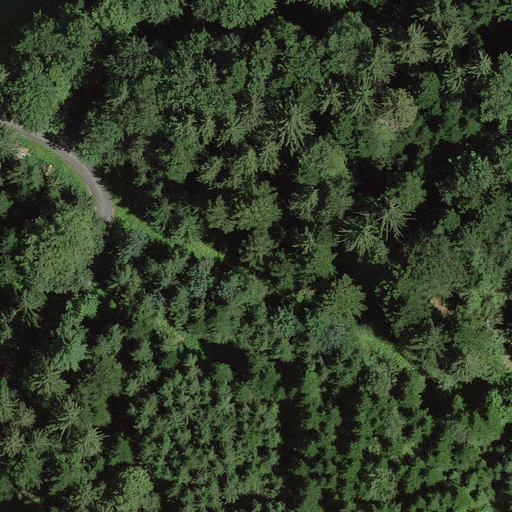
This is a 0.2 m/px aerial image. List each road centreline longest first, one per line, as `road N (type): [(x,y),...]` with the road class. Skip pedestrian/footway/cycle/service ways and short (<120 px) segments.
road 1 (track): [(0,380),(84,290),(100,251),(92,171),(57,140)]
road 2 (track): [(57,140),(289,0)]
